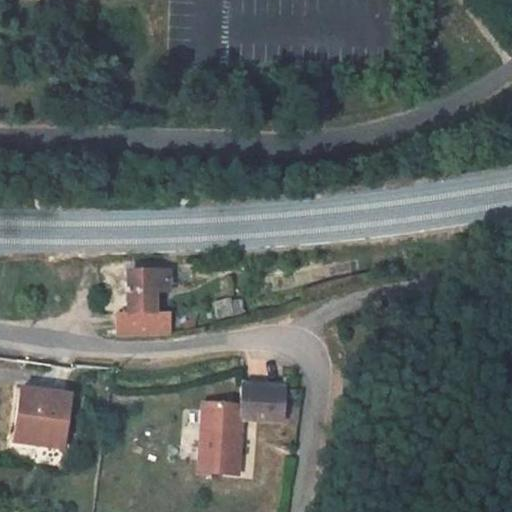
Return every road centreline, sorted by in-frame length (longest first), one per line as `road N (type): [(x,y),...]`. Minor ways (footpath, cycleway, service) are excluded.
road 1 (unclassified): [(0,135),(347,141),(418,121),(511,72)]
road 2 (residential): [(302,511),(319,389),(314,358),(289,336),(140,352),(0,332)]
